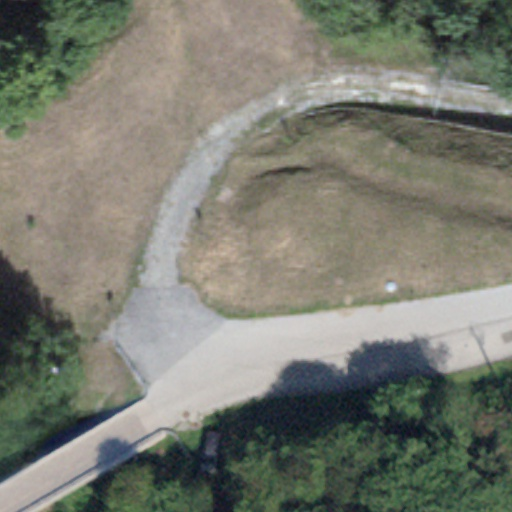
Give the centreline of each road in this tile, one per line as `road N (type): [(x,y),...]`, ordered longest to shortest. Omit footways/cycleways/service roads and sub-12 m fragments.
road 1 (track): [(511,103),(394,82),(307,84),(213,139),(164,210),(161,288),(192,394)]
road 2 (unclassified): [(0,508),(152,416),(258,364),(511,315)]
